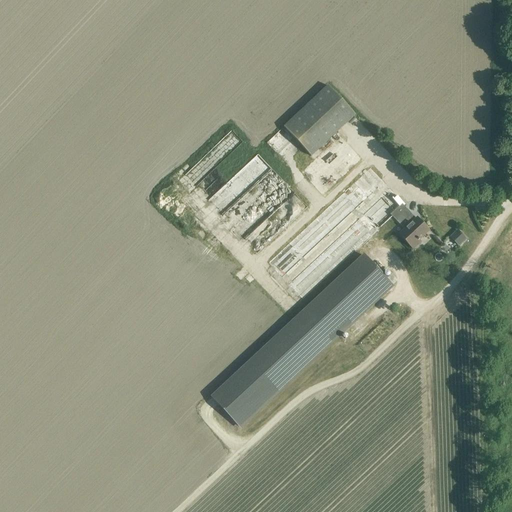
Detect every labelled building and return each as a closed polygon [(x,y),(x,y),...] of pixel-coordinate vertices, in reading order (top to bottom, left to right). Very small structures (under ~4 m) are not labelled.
[(328,86),(283,127),(311,157),(355,115),(328,86)] [(228,133),(179,176),(192,190),(196,186),(206,198),(225,182),(212,168),(238,145),(228,133)] [(299,175),(322,197),(359,158),(336,137),(299,175)] [(231,199),(267,167),(258,157),(222,188),(231,199)] [(369,168),(268,263),(302,300),(354,251),(377,231),(392,217),(404,230),(415,219),(402,206),(403,205),(369,168)] [(296,193),(292,198),(303,205),(306,200),(296,193)] [(398,235),(412,249),(419,243),(417,241),(428,231),(416,218),(415,219),(404,230),(398,235)] [(160,219),(157,224),(163,228),(166,223),(160,219)] [(457,230),(449,237),(458,246),(466,239),(457,230)] [(320,353),(392,286),(364,256),(293,323),(212,398),(240,427),(320,353)] [(239,303),(246,296),(238,289),(232,296),(239,303)] [(265,310),(255,318),(265,332),(276,324),(265,310)]
